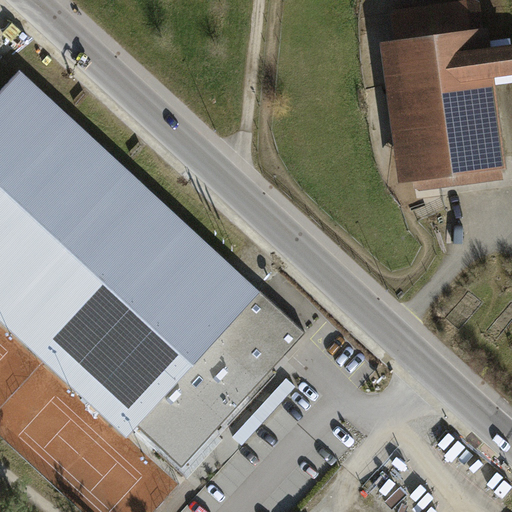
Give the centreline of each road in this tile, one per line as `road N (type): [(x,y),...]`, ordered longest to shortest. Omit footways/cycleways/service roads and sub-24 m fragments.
road 1 (secondary): [(511,443),(30,0)]
road 2 (track): [(261,0),(240,194)]
